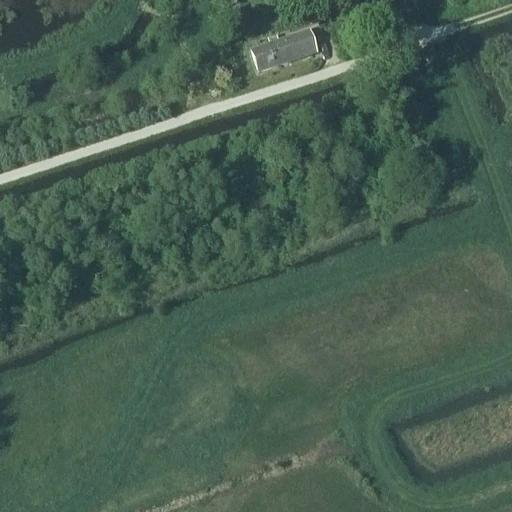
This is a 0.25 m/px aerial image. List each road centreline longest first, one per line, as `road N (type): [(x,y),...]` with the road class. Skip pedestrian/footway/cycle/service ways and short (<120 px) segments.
road 1 (track): [(433,35),(0,178)]
road 2 (track): [(511,360),(372,404),(361,423),(391,479),(427,505),(511,483)]
road 3 (track): [(433,35),(511,235)]
